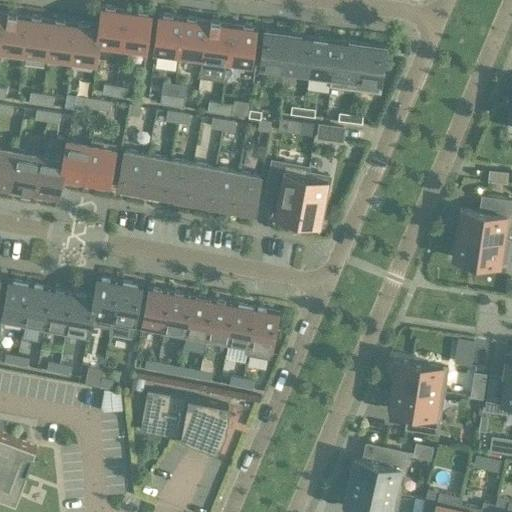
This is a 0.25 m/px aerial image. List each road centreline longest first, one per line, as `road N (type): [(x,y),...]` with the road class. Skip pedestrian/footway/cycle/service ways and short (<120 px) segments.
road 1 (residential): [(296,511),(511,0)]
road 2 (residential): [(0,222),(327,284)]
road 3 (residential): [(438,16),(327,284)]
road 4 (residential): [(327,284),(229,511)]
road 5 (residential): [(438,16),(312,0)]
